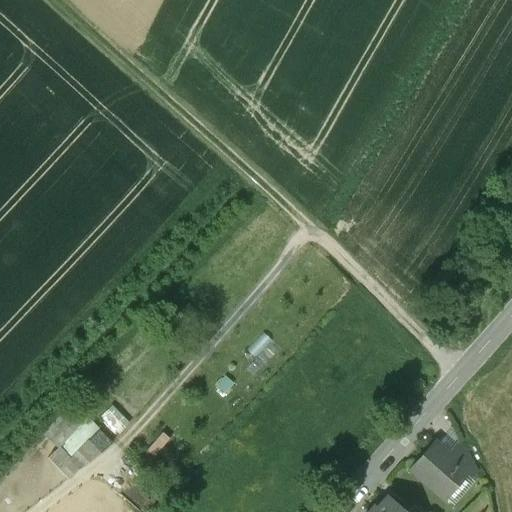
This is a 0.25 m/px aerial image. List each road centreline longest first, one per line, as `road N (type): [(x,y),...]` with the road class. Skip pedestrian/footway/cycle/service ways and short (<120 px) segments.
road 1 (track): [(57,0),(302,225)]
road 2 (tertiary): [(336,511),(511,314)]
road 3 (track): [(461,372),(302,225)]
